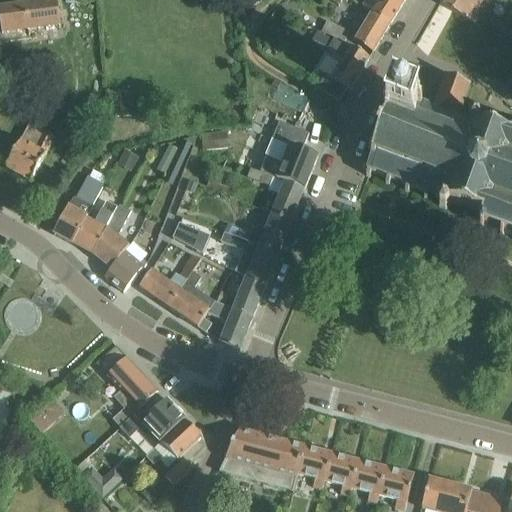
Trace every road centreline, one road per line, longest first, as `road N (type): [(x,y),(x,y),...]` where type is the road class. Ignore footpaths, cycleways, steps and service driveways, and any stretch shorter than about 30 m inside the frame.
road 1 (unclassified): [(246,381),(340,156),(426,0)]
road 2 (residential): [(246,381),(170,354),(110,317),(0,224)]
road 3 (residential): [(511,447),(246,381)]
road 4 (residential): [(191,511),(246,381)]
